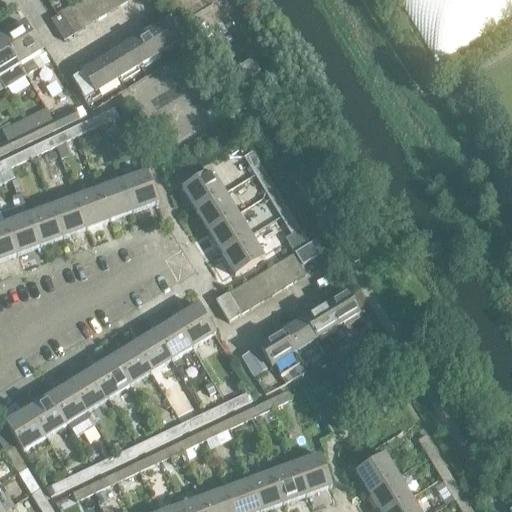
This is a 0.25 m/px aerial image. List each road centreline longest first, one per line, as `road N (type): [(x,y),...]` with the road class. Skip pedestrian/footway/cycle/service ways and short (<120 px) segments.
road 1 (residential): [(0,378),(181,260),(230,341),(328,277)]
road 2 (residential): [(158,0),(61,59),(23,0)]
